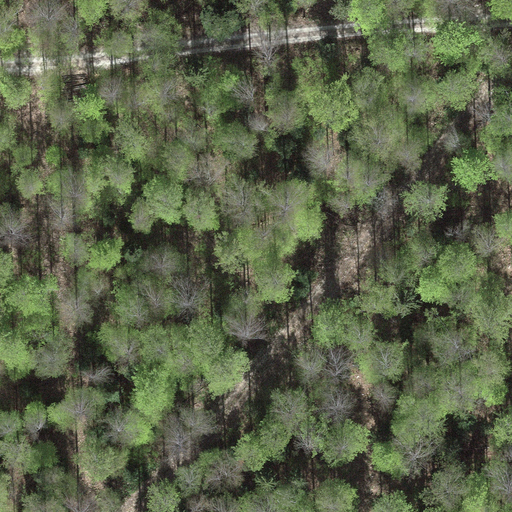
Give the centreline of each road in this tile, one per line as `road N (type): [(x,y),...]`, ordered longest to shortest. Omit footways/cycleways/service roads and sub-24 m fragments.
road 1 (track): [(125,511),(295,330),(472,113),(511,78)]
road 2 (track): [(0,61),(511,21)]
